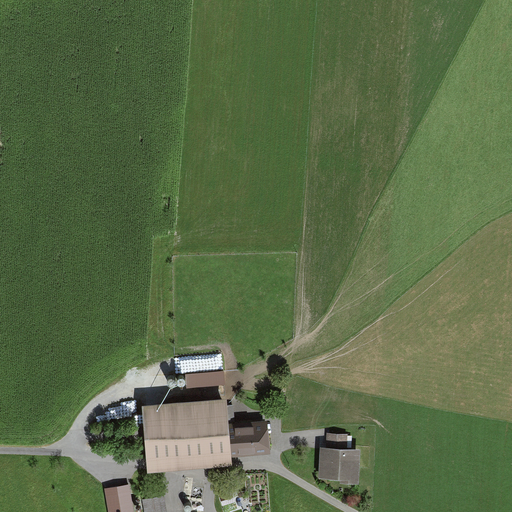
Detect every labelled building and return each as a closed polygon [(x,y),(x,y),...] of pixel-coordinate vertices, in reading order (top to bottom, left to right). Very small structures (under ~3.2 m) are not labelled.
[(187,387),(226,385),(226,371),(187,372),(187,387)] [(220,397),(137,404),(141,461),(225,464),(225,455),(266,452),(263,420),(223,423),(220,397)] [(329,449),(318,449),(317,479),(355,480),(356,450),(349,450),(349,434),(329,434),(329,449)] [(134,511),(130,485),(105,489),(108,511),(134,511)] [(164,511),(161,495),(140,499),(142,511),(164,511)]
